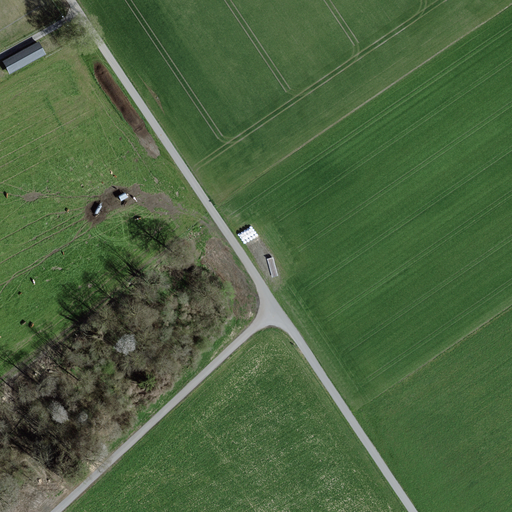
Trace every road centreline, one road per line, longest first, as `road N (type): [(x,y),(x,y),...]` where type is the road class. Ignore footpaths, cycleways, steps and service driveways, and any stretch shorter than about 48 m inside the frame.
road 1 (unclassified): [(69,0),(275,307)]
road 2 (unclassified): [(56,511),(275,307)]
road 3 (unclassified): [(275,307),(412,511)]
